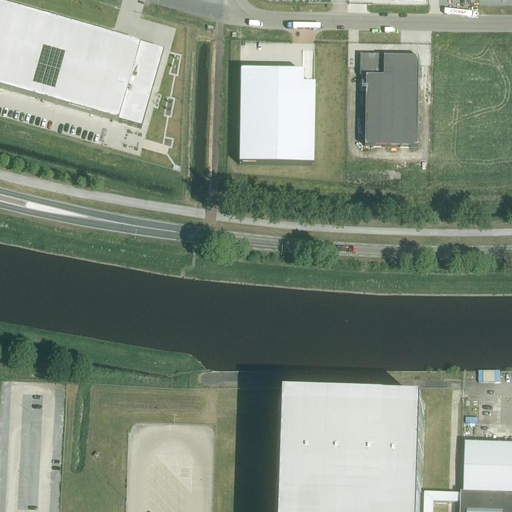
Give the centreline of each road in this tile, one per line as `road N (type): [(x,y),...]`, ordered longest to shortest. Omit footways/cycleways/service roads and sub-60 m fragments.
road 1 (secondary): [(86,216),(310,250),(511,253)]
road 2 (unclassified): [(225,12),(273,21),(511,22)]
